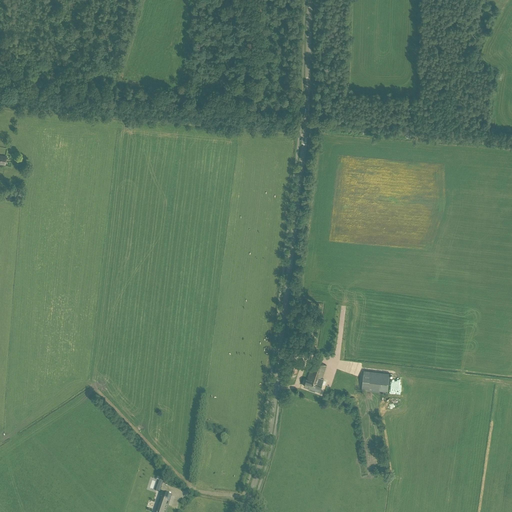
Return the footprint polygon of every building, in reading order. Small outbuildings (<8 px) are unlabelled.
[(353,331),(355,331),(354,334),(355,337),(364,339),(359,340),(358,344),(363,345),(365,334),(366,339),(392,343),(393,335),(390,335),(391,332),(386,333),(383,332),(383,329),(377,328),(376,333),(375,329),(375,333),(368,332),(368,331),(366,331),(365,328),(348,325),(343,326),(341,335),(352,337),(353,331)] [(344,362),(351,362),(351,338),(343,339),(344,362)] [(361,348),(360,360),(391,364),(392,356),(376,354),(376,349),(361,348)] [(304,387),(320,392),(322,385),(324,379),(323,379),(327,366),(314,361),(307,380),(306,379),(304,387)] [(290,364),(289,373),(289,374),(290,376),(294,376),(296,375),(297,375),(298,365),(297,363),(296,362),(294,362),(293,362),(291,364),(290,364)] [(347,368),(336,366),(333,378),(344,380),(347,368)] [(347,370),(346,376),(347,377),(347,379),(345,379),(344,382),(354,384),(355,371),(347,370)] [(389,374),(370,372),(367,391),(387,393),(389,374)] [(199,486),(210,489),(224,441),(214,438),(199,486)] [(162,501),(157,511),(163,511),(167,502),(169,503),(172,496),(162,492),(160,500),(162,501)] [(200,511),(201,510),(198,509),(200,500),(193,498),(189,511),(200,511)]
